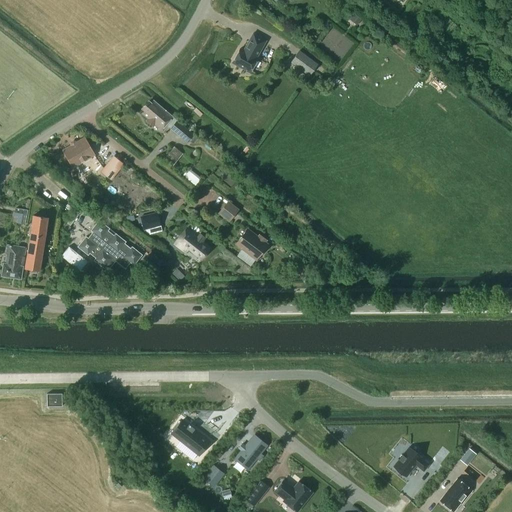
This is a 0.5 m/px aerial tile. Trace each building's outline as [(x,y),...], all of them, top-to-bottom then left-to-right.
[(352,17),(350,20),(357,25),(361,19),(354,14),(352,17)] [(256,58),(266,41),(253,33),(243,50),(240,48),(232,63),(249,73),(258,58),(256,58)] [(301,51),(292,62),(310,76),(318,64),(301,51)] [(148,101),(142,109),(144,111),(142,114),(148,119),(146,121),(153,127),(155,125),(161,130),(166,124),(167,123),(172,127),(170,128),(187,142),(188,140),(193,134),(172,117),(153,101),(151,104),(148,101)] [(194,143),(199,137),(194,133),(193,134),(188,140),(193,143),(194,143)] [(72,146),(64,150),(73,166),(94,154),(85,138),(77,143),(76,142),(74,141),(71,142),(71,145),(72,146)] [(173,164),(183,153),(175,145),(165,157),(173,164)] [(100,172),(111,180),(124,164),(113,155),(100,172)] [(189,166),(184,172),(194,182),(200,175),(189,166)] [(244,192),(248,186),(243,183),(239,188),(244,192)] [(208,203),(217,192),(208,184),(199,195),(208,203)] [(229,200),(219,213),(229,221),(240,209),(229,200)] [(17,216),(16,223),(25,225),(28,209),(15,207),(14,215),(17,216)] [(140,215),(144,230),(161,226),(158,211),(140,215)] [(25,268),(39,270),(48,218),(33,216),(29,241),(25,268)] [(130,248),(124,243),(126,242),(115,233),(114,235),(108,230),(110,228),(99,220),(91,230),(93,232),(88,238),(86,236),(77,247),(88,255),(90,253),(95,258),(94,260),(104,268),(106,266),(109,269),(115,261),(125,269),(130,262),(134,265),(142,255),(132,246),(130,248)] [(210,248),(202,242),(205,238),(200,233),(198,237),(186,228),(174,243),(186,253),(189,249),(202,259),(210,248)] [(247,229),(236,244),(256,259),(267,245),(247,229)] [(23,266),(21,266),(23,257),(24,258),(26,247),(6,244),(5,255),(6,255),(5,263),(3,263),(1,276),(21,279),(23,266)] [(68,246),(61,256),(80,271),(87,261),(68,246)] [(180,282),(185,276),(177,268),(172,274),(180,282)] [(47,394),(47,406),(62,406),(62,394),(58,394),(47,394)] [(182,420),(172,433),(199,455),(209,441),(194,429),(194,428),(193,429),(188,425),(189,424),(188,425),(182,420)] [(242,450),(235,459),(247,469),(256,458),(258,459),(262,455),(260,453),(266,445),(254,435),(245,446),(244,445),(241,450),(242,450)] [(412,446),(396,465),(409,475),(417,465),(423,470),(430,462),(424,457),(425,456),(412,446)] [(461,458),(468,464),(476,454),(469,448),(461,458)] [(214,466),(204,479),(213,486),(223,473),(214,466)] [(283,479),(274,491),(284,499),(283,501),(297,511),(312,492),(299,481),(294,488),(283,479)] [(459,479),(442,501),(455,511),(463,503),(464,504),(474,491),(459,479)] [(256,486),(246,499),(254,506),(257,502),(269,487),(261,480),(256,486)]
